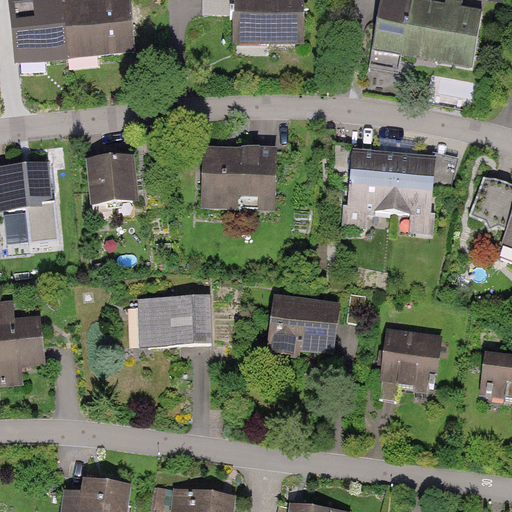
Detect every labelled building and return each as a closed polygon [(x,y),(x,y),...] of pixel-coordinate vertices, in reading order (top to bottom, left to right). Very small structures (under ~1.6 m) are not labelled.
[(66,61),(61,6),(60,0),(12,5),(17,65),(66,61)] [(124,0),(61,6),(66,61),(136,54),(130,0),(124,0)] [(307,0),(232,0),(233,48),(309,46),(307,0)] [(452,0),(382,0),(373,53),(472,71),(484,6),(452,0)] [(277,153),(202,155),(204,215),(279,213),(277,153)] [(391,220),(397,162),(356,158),(350,216),(391,220)] [(432,224),(438,166),(397,162),(391,220),(432,224)] [(140,163),(86,168),(90,209),(144,204),(140,163)] [(47,168),(0,172),(0,214),(26,212),(30,250),(60,247),(57,207),(51,206),(47,168)] [(511,223),(501,251),(511,254),(511,223)] [(212,304),(137,306),(139,367),(213,365),(212,304)] [(339,312),(271,307),(267,359),(335,364),(339,312)] [(17,310),(0,312),(0,377),(2,392),(26,390),(24,370),(49,367),(44,325),(19,327),(17,310)] [(445,346),(387,339),(380,391),(439,398),(445,346)] [(511,366),(488,364),(484,398),(511,400),(511,366)] [(128,511),(131,491),(85,486),(84,496),(64,494),(62,511),(128,511)] [(237,511),(239,502),(175,496),(173,511),(237,511)]
